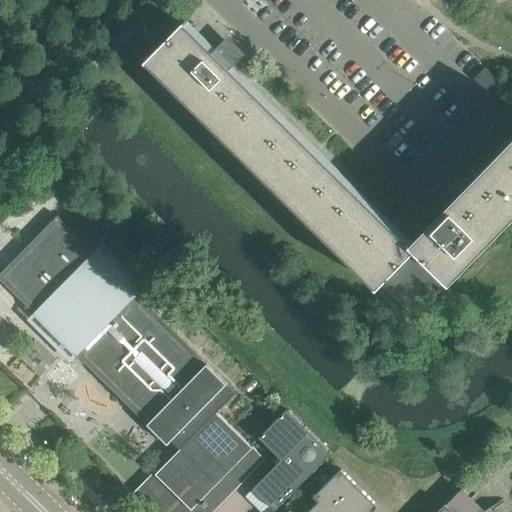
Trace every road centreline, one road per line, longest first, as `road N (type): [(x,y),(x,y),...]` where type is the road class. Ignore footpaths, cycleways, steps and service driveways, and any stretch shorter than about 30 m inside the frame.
road 1 (residential): [(215,9),(405,198),(489,117),(368,0)]
road 2 (residential): [(0,122),(122,0)]
